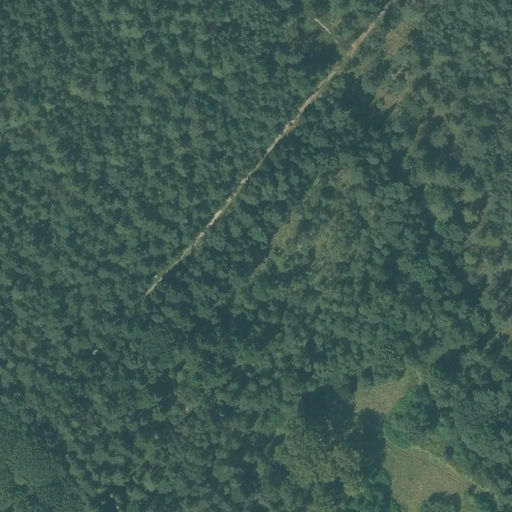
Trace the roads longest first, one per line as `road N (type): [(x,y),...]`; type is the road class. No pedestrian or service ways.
road 1 (track): [(339,65),(24,439),(7,442)]
road 2 (track): [(339,65),(511,376)]
